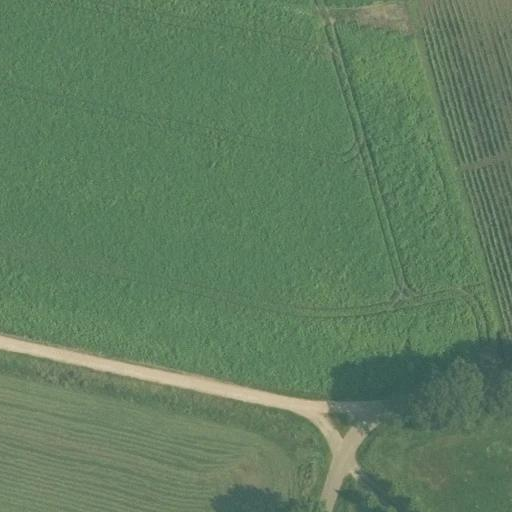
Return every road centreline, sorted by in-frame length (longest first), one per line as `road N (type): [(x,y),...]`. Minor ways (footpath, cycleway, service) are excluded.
road 1 (track): [(375,411),(308,409),(0,342)]
road 2 (tertiary): [(322,511),(339,452),(375,411),(511,384)]
